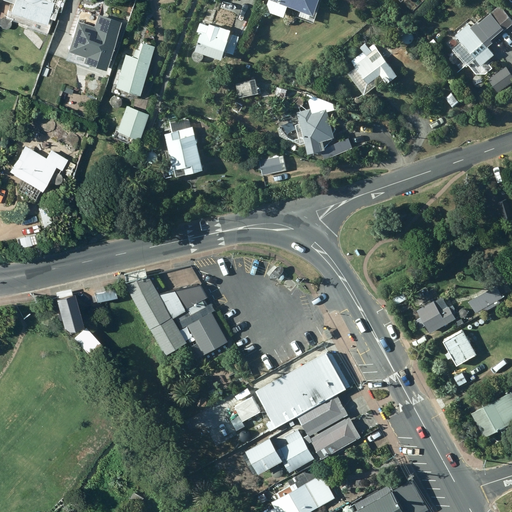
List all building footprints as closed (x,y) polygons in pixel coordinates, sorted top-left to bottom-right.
[(8,15),(44,27),(53,0),(0,0),(12,5),(8,15)] [(287,0),(314,8),(316,0),(287,0)] [(511,21),(511,15),(501,3),(480,21),(477,18),(455,36),(459,40),(453,45),(468,62),(474,57),(482,66),(494,56),(485,45),(511,21)] [(370,15),(365,8),(360,12),(364,19),(370,15)] [(102,73),(119,23),(97,16),(92,30),(75,24),(65,53),(81,59),(80,65),(102,73)] [(256,32),(259,25),(253,22),(250,29),(256,32)] [(229,32),(208,25),(207,27),(205,26),(205,25),(200,23),(197,33),(201,34),(195,54),(221,62),(224,53),(234,56),(239,37),(228,34),(229,32)] [(374,44),(369,48),(365,43),(360,47),(363,52),(351,61),(368,85),(380,77),(386,85),(397,77),(374,44)] [(135,97),(152,48),(140,44),(137,52),(133,51),(131,58),(122,55),(111,89),(135,97)] [(511,70),(505,63),(489,77),(501,90),(511,80),(511,70)] [(236,84),(239,99),(257,94),(255,80),(236,84)] [(275,96),(285,98),(288,87),(278,85),(275,96)] [(334,139),(326,109),(324,110),(322,103),(308,107),(309,110),(296,113),(307,156),(322,152),(319,143),(334,139)] [(137,142),(147,116),(125,107),(115,133),(137,142)] [(202,172),(193,127),(190,128),(189,120),(170,124),(172,134),(165,135),(173,172),(184,170),(185,176),(202,172)] [(347,140),(324,150),(328,160),(352,151),(347,140)] [(45,160),(24,147),(8,173),(13,176),(12,178),(22,183),(16,192),(31,201),(37,193),(39,194),(54,169),(59,172),(66,161),(62,159),(67,151),(59,147),(54,154),(49,152),(45,160)] [(279,156),(259,161),(262,176),(282,172),(279,156)] [(51,227),(45,208),(37,210),(42,229),(51,227)] [(148,270),(127,275),(129,284),(150,279),(148,270)] [(161,295),(154,282),(142,283),(132,288),(170,357),(172,355),(175,360),(181,357),(178,352),(191,345),(189,341),(195,338),(190,329),(184,333),(176,319),(188,312),(187,310),(189,309),(194,317),(188,321),(191,325),(193,324),(202,341),(221,331),(211,314),(217,311),(212,302),(210,307),(206,300),(210,298),(203,286),(161,295)] [(477,313),(500,299),(494,289),(471,302),(477,313)] [(96,294),(97,302),(116,298),(115,290),(96,294)] [(85,331),(76,297),(57,302),(66,332),(69,331),(71,336),(77,334),(81,349),(93,345),(89,330),(85,331)] [(433,302),(417,312),(421,318),(415,322),(419,330),(425,326),(430,335),(455,320),(451,312),(455,310),(452,306),(447,309),(442,300),(435,304),(433,302)] [(324,327),(328,335),(332,333),(328,325),(324,327)] [(457,367),(476,356),(463,332),(443,343),(449,353),(445,356),(448,361),(452,358),(457,367)] [(254,384),(275,422),(350,382),(330,344),(254,384)] [(96,358),(94,347),(80,350),(82,361),(96,358)] [(467,380),(462,369),(454,374),(459,384),(467,380)] [(426,381),(430,379),(424,370),(420,372),(426,381)] [(263,408),(255,392),(234,403),(239,412),(242,418),(263,408)] [(338,392),(300,413),(308,430),(303,433),(298,423),(286,430),(289,436),(280,441),(270,424),(247,437),(260,461),(283,448),(287,456),(286,457),(293,470),(318,457),(308,439),(312,436),(321,453),(360,432),(338,392)] [(511,394),(511,393),(471,415),(484,439),(511,423),(511,394)] [(242,418),(239,412),(230,416),(236,428),(245,423),(242,418)] [(269,462),(273,468),(282,464),(278,457),(269,462)] [(298,511),(335,494),(323,469),(298,482),(296,476),(278,485),(281,491),(272,495),(275,502),(264,508),(266,511),(298,511)] [(360,511),(415,511),(426,507),(410,477),(391,487),(389,483),(353,502),(354,505),(356,504),(360,511)] [(258,492),(262,499),(268,496),(264,489),(258,492)] [(145,499),(135,493),(130,500),(140,507),(145,499)]
